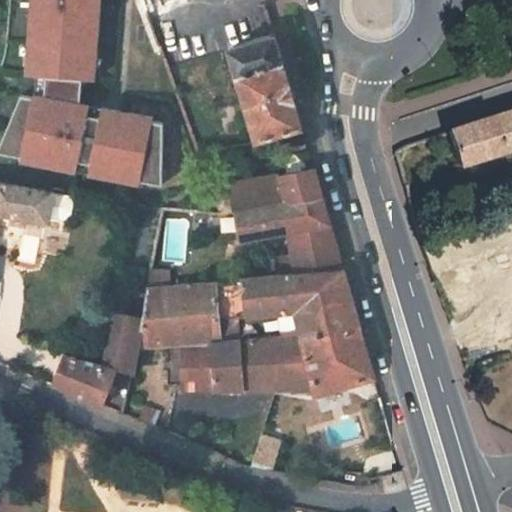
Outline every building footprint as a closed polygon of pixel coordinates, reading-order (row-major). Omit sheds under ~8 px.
[(144,9),(140,0),(95,0),(81,5),(87,28),(144,9)] [(173,45),(179,44),(176,31),(189,27),(194,26),(189,10),(185,0),(140,0),(144,9),(158,49),(173,45)] [(256,142),(302,127),(275,35),(228,49),(256,142)] [(84,165),(92,167),(102,111),(94,109),(84,165)] [(93,178),(161,188),(170,117),(103,109),(93,178)] [(511,112),(444,133),(456,170),(511,152),(511,112)] [(233,213),(322,195),(314,168),(228,185),(229,192),(213,195),(220,215),(233,213)] [(54,192),(0,182),(0,214),(10,216),(9,225),(27,228),(28,219),(49,223),(54,192)] [(343,271),(322,195),(233,213),(239,241),(288,232),(294,275),(343,271)] [(189,346),(189,345),(220,343),(218,321),(235,319),(263,316),(277,313),(351,300),(343,271),(294,275),(189,283),(173,285),(148,287),(143,318),(137,349),(173,347),(181,346),(189,346)] [(281,338),(361,330),(351,300),(277,313),(281,338)] [(51,385),(124,415),(137,349),(143,318),(114,313),(104,364),(64,352),(51,385)] [(218,321),(220,343),(237,341),(235,319),(218,321)] [(375,377),(361,330),(281,338),(275,338),(281,358),(269,362),(277,387),(275,391),(314,392),(316,395),(375,377)] [(189,346),(181,346),(181,389),(189,389),(275,391),(277,387),(269,362),(281,358),(275,338),(237,341),(220,343),(189,346)] [(276,468),(279,437),(259,435),(256,466),(276,468)]
